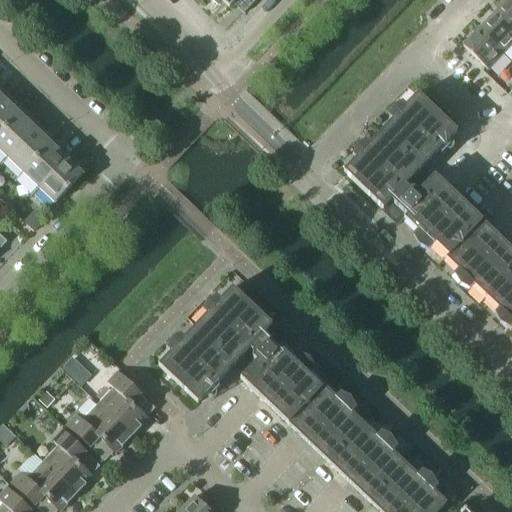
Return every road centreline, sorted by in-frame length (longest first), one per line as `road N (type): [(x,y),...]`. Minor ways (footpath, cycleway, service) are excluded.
road 1 (residential): [(511,381),(302,175),(412,56)]
road 2 (residential): [(0,293),(128,160),(0,37)]
road 3 (residential): [(251,511),(178,442),(111,511)]
road 4 (residential): [(511,134),(498,136),(412,56)]
